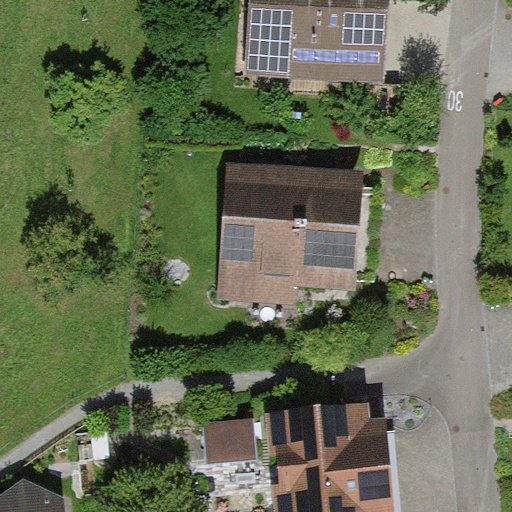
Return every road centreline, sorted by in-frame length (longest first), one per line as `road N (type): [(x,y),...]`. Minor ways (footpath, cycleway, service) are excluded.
road 1 (residential): [(467,372),(459,187),(474,0)]
road 2 (residential): [(467,372),(263,381)]
road 3 (residential): [(481,511),(467,372)]
